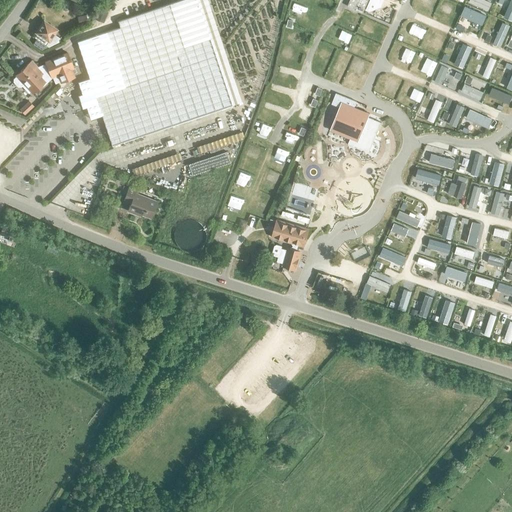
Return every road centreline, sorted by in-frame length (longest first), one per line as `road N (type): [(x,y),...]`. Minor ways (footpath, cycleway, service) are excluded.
road 1 (tertiary): [(511,373),(122,248),(0,196)]
road 2 (unknown): [(183,278),(511,383)]
road 3 (unknown): [(46,511),(183,278)]
road 4 (unknown): [(108,398),(0,331)]
